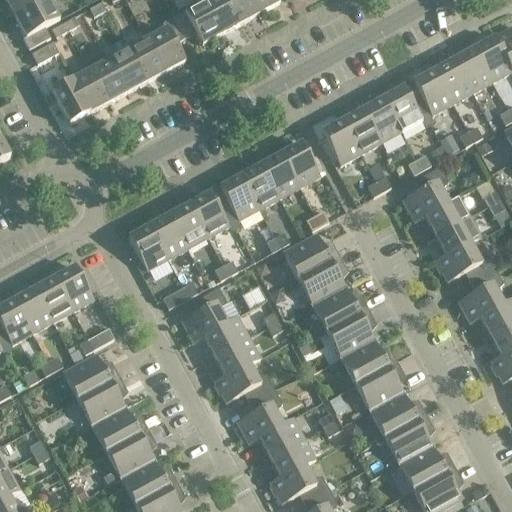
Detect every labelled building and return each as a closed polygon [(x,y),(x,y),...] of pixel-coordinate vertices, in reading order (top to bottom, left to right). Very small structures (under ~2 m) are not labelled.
[(48,3),(46,0),(8,0),(5,2),(15,21),(48,3)] [(240,27),(225,0),(210,0),(203,4),(221,37),(240,27)] [(259,16),(250,0),(225,0),(240,27),(259,16)] [(250,0),(259,16),(279,6),(276,0),(250,0)] [(59,23),(48,3),(15,21),(25,40),(22,42),(29,53),(50,42),(44,31),(59,23)] [(221,37),(203,4),(173,20),(185,42),(195,36),(202,48),(221,37)] [(105,14),(101,6),(89,12),(93,21),(105,14)] [(78,29),(74,20),(62,27),(67,35),(78,29)] [(185,42),(173,20),(161,27),(164,32),(146,42),(164,75),(184,65),(175,47),(185,42)] [(67,35),(62,27),(51,33),(55,41),(67,35)] [(511,30),(494,40),(511,73),(511,30)] [(511,75),(511,73),(494,40),(473,52),(492,86),(511,75)] [(164,75),(146,42),(127,53),(145,86),(164,75)] [(58,57),(52,46),(31,58),(37,69),(58,57)] [(492,86),(473,52),(453,63),(472,97),(492,86)] [(145,86),(127,53),(108,63),(126,96),(145,86)] [(126,96),(108,63),(89,73),(107,106),(126,96)] [(472,97),(453,63),(433,74),(452,108),(472,97)] [(107,106),(89,73),(70,84),(88,117),(107,106)] [(452,108),(433,74),(413,85),(404,82),(402,91),(411,108),(422,102),(432,119),(452,108)] [(88,117),(70,84),(51,94),(69,128),(88,117)] [(411,108),(402,91),(382,102),(400,136),(421,125),(429,128),(432,119),(422,102),(411,108)] [(50,97),(44,100),(47,105),(53,102),(50,97)] [(400,136),(382,102),(362,113),(380,147),(400,136)] [(380,147),(362,113),(342,124),(360,158),(380,147)] [(511,125),(511,123),(507,114),(498,119),(504,130),(511,125)] [(360,158),(342,124),(321,135),(340,170),(360,158)] [(511,130),(503,135),(511,150),(511,130)] [(476,131),(467,136),(473,147),(482,142),(476,131)] [(473,147),(467,136),(458,140),(464,151),(473,147)] [(450,138),(440,144),(448,157),(458,152),(450,138)] [(0,165),(9,160),(0,142),(0,165)] [(301,146),(280,157),(299,192),(320,180),(301,146)] [(481,159),(491,154),(487,146),(477,151),(481,159)] [(440,150),(430,155),(436,165),(446,160),(440,150)] [(299,192),(280,157),(260,168),(279,203),(299,192)] [(424,159),(415,164),(421,175),(430,170),(424,159)] [(421,175),(415,164),(407,169),(413,180),(421,175)] [(279,203),(260,168),(240,179),(259,214),(279,203)] [(377,168),(368,172),(375,186),(384,181),(377,168)] [(439,171),(418,182),(424,193),(402,205),(414,226),(424,221),(424,220),(448,206),(447,205),(441,193),(448,186),(439,171)] [(472,177),(471,181),(475,188),(483,184),(478,174),(472,177)] [(259,214),(240,179),(219,190),(211,188),(209,196),(218,214),(229,207),(239,225),(259,214)] [(384,181),(375,186),(381,197),(390,192),(384,181)] [(381,197),(375,186),(367,191),(373,201),(381,197)] [(511,197),(507,188),(499,192),(505,201),(511,197)] [(499,204),(495,195),(484,201),(489,210),(499,204)] [(218,214),(209,196),(188,207),(207,242),(228,231),(236,233),(239,225),(229,207),(218,214)] [(458,200),(447,205),(448,206),(424,220),(424,221),(435,240),(469,221),(458,200)] [(504,213),(499,204),(489,210),(493,219),(504,213)] [(207,242),(188,207),(168,218),(187,253),(207,242)] [(323,215),(314,220),(320,231),(328,226),(323,215)] [(187,253),(168,218),(148,229),(167,264),(187,253)] [(320,231),(314,220),(305,224),(311,235),(320,231)] [(481,242),(469,221),(435,240),(445,258),(446,260),(470,246),(470,247),(481,242)] [(167,264),(148,229),(128,241),(146,275),(167,264)] [(283,237),(274,241),(280,252),(289,247),(283,237)] [(323,252),(316,238),(282,256),(297,283),(339,260),(332,247),(323,252)] [(280,252),(274,241),(265,246),(271,257),(280,252)] [(446,260),(445,258),(434,264),(446,286),(468,274),(474,284),(495,272),(487,258),(477,260),(470,247),(470,246),(446,260)] [(250,260),(240,266),(243,272),(253,266),(250,260)] [(347,274),(339,260),(297,283),(311,310),(345,292),(338,279),(347,274)] [(231,265),(222,269),(228,280),(237,276),(231,265)] [(228,280),(222,269),(213,274),(219,285),(228,280)] [(74,270),(53,281),(72,316),(93,304),(74,270)] [(503,287),(495,272),(474,284),(479,294),(457,306),(469,328),(480,322),(479,321),(503,307),(503,306),(496,294),(503,287)] [(72,316),(53,281),(33,292),(52,326),(72,316)] [(191,286),(182,291),(188,302),(197,297),(191,286)] [(188,302),(182,291),(162,303),(168,313),(188,302)] [(227,307),(218,291),(197,303),(203,313),(181,325),(193,347),(204,342),(203,341),(227,327),(226,326),(220,314),(227,307)] [(52,326),(33,292),(13,303),(32,337),(52,326)] [(352,304),(345,292),(311,310),(326,336),(368,313),(360,300),(352,304)] [(278,294),(270,298),(274,306),(279,303),(280,299),(278,294)] [(511,301),(503,306),(503,307),(479,321),(480,322),(490,341),(511,328),(511,301)] [(32,337),(13,303),(0,310),(0,326),(3,331),(0,332),(0,353),(1,355),(9,357),(12,349),(32,337)] [(375,327),(368,313),(326,336),(340,362),(374,344),(367,331),(375,327)] [(278,325),(273,316),(263,322),(267,331),(278,325)] [(237,321),(226,326),(227,327),(203,341),(204,342),(214,360),(248,342),(237,321)] [(283,334),(278,325),(267,331),(272,340),(283,334)] [(511,328),(490,341),(500,360),(501,361),(511,354),(511,328)] [(108,332),(87,343),(93,354),(114,343),(108,332)] [(260,363),(248,342),(214,360),(224,379),(225,380),(249,367),(249,368),(260,363)] [(93,354),(87,343),(79,348),(84,359),(93,354)] [(381,357),(374,344),(340,362),(355,389),(397,366),(389,352),(381,357)] [(306,347),(299,351),(303,359),(311,355),(306,347)] [(77,354),(69,358),(75,368),(83,364),(77,354)] [(511,354),(501,361),(500,360),(490,365),(502,387),(511,381),(511,354)] [(103,372),(96,358),(62,377),(77,404),(119,381),(112,367),(103,372)] [(56,360),(47,365),(53,376),(62,371),(56,360)] [(53,376),(47,365),(39,370),(45,381),(53,376)] [(404,380),(397,366),(355,389),(369,415),(403,397),(396,384),(404,380)] [(225,380),(224,379),(214,385),(226,407),(247,395),(253,405),(274,393),(266,379),(256,381),(249,368),(249,367),(225,380)] [(126,394),(119,381),(77,404),(91,430),(125,412),(118,399),(126,394)] [(21,382),(13,387),(18,395),(26,390),(21,382)] [(4,389),(0,390),(0,401),(2,404),(10,399),(4,389)] [(282,408),(274,393),(253,405),(258,414),(236,426),(248,448),(259,442),(258,441),(282,428),(281,427),(275,415),(282,408)] [(410,410),(403,397),(369,415),(384,442),(426,419),(418,405),(410,410)] [(132,424),(125,412),(91,430),(106,456),(148,433),(140,420),(132,424)] [(334,426),(329,418),(318,423),(323,432),(334,426)] [(433,433),(426,419),(384,442),(398,468),(431,450),(425,437),(433,433)] [(303,443),(292,422),(281,427),(282,428),(258,441),(259,442),(269,461),(303,443)] [(338,435),(334,426),(323,432),(327,441),(338,435)] [(355,426),(344,432),(350,443),(357,439),(359,433),(355,426)] [(155,447),(148,433),(106,456),(120,483),(154,464),(147,452),(155,447)] [(315,464),(303,443),(269,461),(279,480),(280,482),(304,468),(304,470),(315,464)] [(44,453),(39,444),(28,450),(33,459),(44,453)] [(438,463),(431,450),(398,468),(412,495),(454,472),(447,458),(438,463)] [(49,462),(44,453),(33,459),(38,468),(49,462)] [(161,477),(154,464),(120,483),(134,509),(177,486),(169,472),(161,477)] [(280,482),(279,480),(269,486),(281,508),(303,496),(308,506),(329,494),(321,480),(311,482),(304,470),(304,468),(280,482)] [(462,485),(454,472),(412,495),(421,511),(445,511),(461,504),(453,490),(462,485)] [(19,494),(8,473),(0,477),(0,503),(8,499),(9,500),(19,494)] [(184,500),(177,486),(134,509),(136,511),(179,511),(175,504),(184,500)] [(82,492),(74,496),(79,504),(86,500),(82,492)] [(479,492),(472,496),(476,503),(483,499),(479,492)] [(334,511),(337,509),(329,494),(308,506),(311,511),(334,511)] [(0,503),(0,511),(26,511),(25,510),(15,511),(9,500),(8,499),(0,503)]
